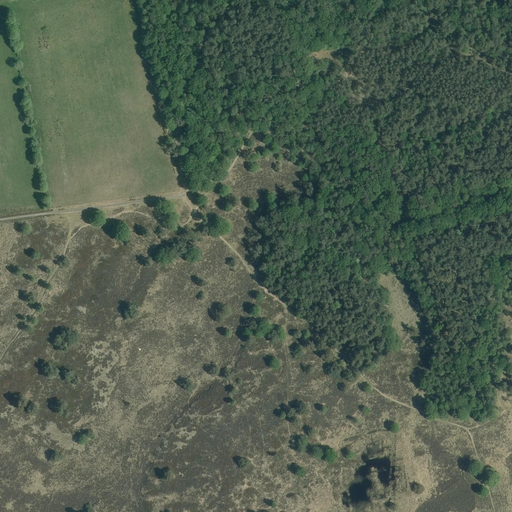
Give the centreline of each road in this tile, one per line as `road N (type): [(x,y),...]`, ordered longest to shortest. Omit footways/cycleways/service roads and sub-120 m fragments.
road 1 (track): [(194,212),(375,389),(470,430)]
road 2 (track): [(133,212),(84,225),(69,239),(0,360)]
